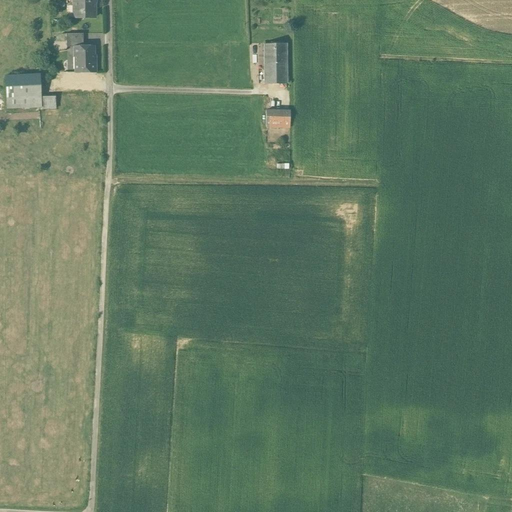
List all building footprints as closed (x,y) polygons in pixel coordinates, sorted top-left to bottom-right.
[(73,0),(74,18),(95,18),(95,3),(96,3),(95,0),(73,0)] [(83,34),(67,34),(67,47),(73,47),(74,47),(83,47),(83,34)] [(287,44),(264,44),(264,84),(287,84),(287,44)] [(93,62),(93,47),(74,47),(74,57),(75,57),(76,73),(96,73),(95,62),(93,62)] [(39,74),(5,76),(7,109),(41,107),(41,97),(39,74)] [(86,91),(55,93),(55,96),(56,109),(56,111),(65,111),(65,113),(88,112),(86,91)] [(55,96),(41,97),(41,107),(41,110),(56,109),(55,96)] [(290,110),(266,110),(266,128),(289,128),(290,110)]
